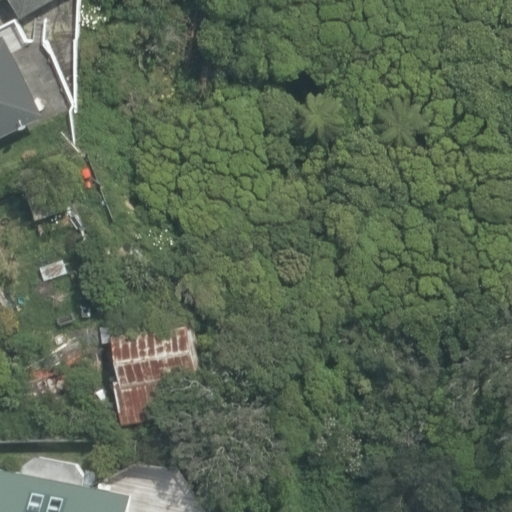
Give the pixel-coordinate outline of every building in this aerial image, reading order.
[(5,0),(17,21),(56,0),(5,0)] [(0,144),(47,124),(9,37),(0,41),(0,144)] [(0,333),(9,330),(0,308),(0,333)] [(211,328),(111,337),(119,424),(219,414),(211,328)] [(0,511),(136,511),(141,492),(0,460),(0,511)]
